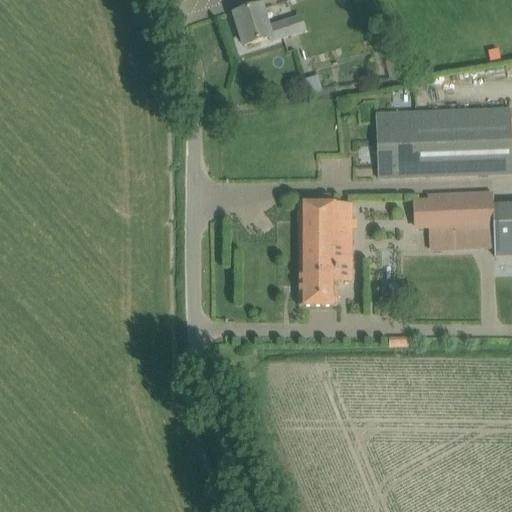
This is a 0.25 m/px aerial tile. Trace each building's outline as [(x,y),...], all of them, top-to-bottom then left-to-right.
[(244,47),(270,39),(271,43),(290,37),(285,22),(267,28),(261,6),(234,15),(244,47)] [(404,59),(385,64),(389,80),(409,75),(404,59)] [(307,95),(321,92),(317,78),(304,82),(307,95)] [(511,174),(511,162),(510,111),(402,115),(402,148),(406,148),(406,166),(420,166),(420,178),(511,174)] [(402,148),(401,115),(376,116),(378,180),(420,178),(420,166),(406,166),(406,148),(402,148)] [(493,210),(493,205),(493,193),(427,195),(427,201),(414,201),(415,217),(415,230),(429,229),(494,227),(493,210)] [(298,307),(318,307),(337,307),(337,283),(351,283),(351,205),(299,205),(298,307)] [(511,209),(493,210),(494,227),(495,254),(495,262),(511,261),(511,209)] [(494,227),(429,229),(430,256),(495,254),(494,227)]
